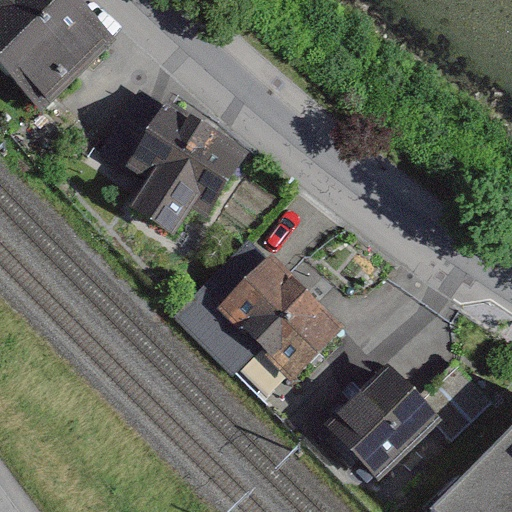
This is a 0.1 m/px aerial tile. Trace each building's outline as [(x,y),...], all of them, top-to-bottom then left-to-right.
[(109,48),(62,0),(0,0),(0,66),(43,111),(109,48)] [(287,157),(147,81),(100,166),(150,193),(134,221),(204,259),(223,223),(245,235),(287,157)] [(373,343),(265,246),(216,301),(276,355),(264,367),(312,410),(373,343)] [(443,403),(410,373),(345,442),(409,502),(498,407),(466,378),(443,403)] [(511,511),(511,469),(466,511),(511,511)]
